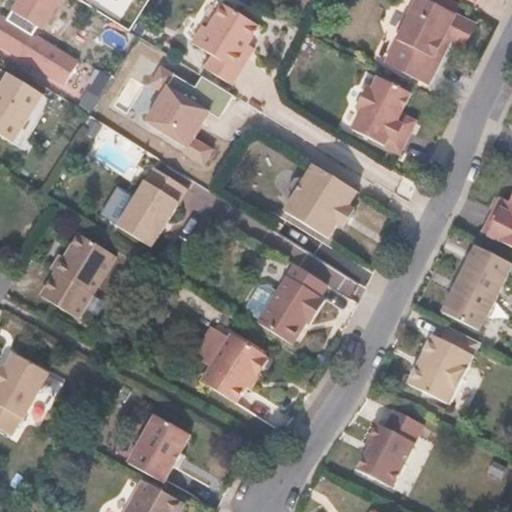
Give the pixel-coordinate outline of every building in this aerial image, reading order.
[(429,85),(441,60),(438,58),(446,43),(442,42),(445,36),(451,39),(464,45),(475,24),(426,0),(417,0),(410,15),(404,16),(397,28),(400,34),(385,63),(429,85)] [(256,25),(220,3),(205,27),(200,24),(189,42),(210,54),(202,67),(229,84),(246,57),(239,53),(245,43),(256,25)] [(47,53),(5,26),(0,34),(0,44),(38,68),(47,53)] [(438,58),(441,60),(451,39),(445,36),(442,42),(446,43),(438,58)] [(252,47),(245,43),(239,53),(246,57),(252,47)] [(149,84),(162,91),(166,83),(173,73),(160,65),(149,84)] [(7,73),(0,83),(0,135),(11,142),(41,94),(7,73)] [(399,153),(411,129),(400,124),(405,116),(400,114),(411,93),(379,77),(372,91),(365,91),(359,103),(362,110),(352,130),(399,153)] [(212,109),(166,83),(162,91),(144,121),(189,147),(184,155),(204,166),(214,149),(195,138),(212,109)] [(400,124),(411,129),(415,121),(405,116),(400,124)] [(148,246),(159,228),(156,226),(177,192),(150,175),(154,168),(151,166),(114,225),(148,246)] [(356,192),(312,166),(303,180),(300,177),(292,179),(286,188),(288,196),(292,198),(283,212),(326,239),(335,224),(346,207),(356,192)] [(177,192),(181,195),(185,188),(154,168),(150,175),(177,192)] [(156,226),(159,228),(181,195),(177,192),(156,226)] [(502,208),(505,199),(501,196),(497,205),(502,208)] [(511,199),(511,201),(505,199),(502,208),(497,205),(484,232),(511,246),(511,199)] [(335,224),(341,228),(353,211),(346,207),(335,224)] [(93,295),(117,257),(80,234),(64,258),(60,256),(52,269),(56,272),(41,295),(78,319),(93,295)] [(480,331),(511,266),(511,263),(477,246),(444,313),(480,331)] [(302,323),(306,326),(322,300),(317,297),(323,285),(291,264),(268,300),(302,323)] [(302,323),(268,300),(254,323),(288,345),(302,323)] [(452,405),(482,343),(448,326),(442,338),(433,334),(409,384),(452,405)] [(238,400),(249,384),(257,371),(261,373),(269,360),(266,358),(267,356),(233,334),(205,379),(238,400)] [(49,374),(14,355),(0,381),(0,429),(12,437),(22,419),(24,420),(49,374)] [(257,371),(249,384),(253,387),(261,373),(257,371)] [(377,426),(371,439),(375,441),(368,455),(360,471),(394,488),(425,426),(397,411),(386,430),(377,426)] [(165,484),(191,435),(156,416),(130,464),(165,484)] [(375,441),(371,439),(364,453),(368,455),(375,441)] [(182,511),(186,504),(145,481),(128,511),(182,511)]
